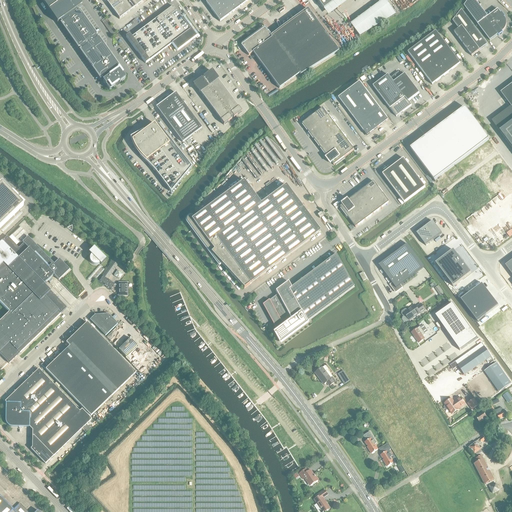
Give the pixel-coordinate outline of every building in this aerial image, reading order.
[(57,23),(60,21),(77,9),(80,7),(82,6),(77,0),(40,0),(52,16),(57,23)] [(132,10),(136,7),(130,0),(127,0),(125,2),(132,10)] [(209,0),(206,3),(209,7),(213,12),(216,17),(220,22),(228,16),(232,12),(236,9),(240,6),(245,3),(249,0),(209,0)] [(316,0),(323,9),(335,0),(316,0)] [(395,14),(384,0),(382,0),(350,24),(359,36),(395,14)] [(505,17),(502,13),(501,13),(498,9),(488,17),(487,17),(474,0),(468,0),(464,7),(478,25),(490,41),(498,35),(498,36),(503,32),(502,32),(502,31),(504,30),(504,29),(505,28),(505,27),(506,25),(506,23),(506,22),(506,20),(505,20),(504,18),(505,17)] [(121,5),(128,13),(132,10),(125,2),(121,5)] [(124,16),(128,13),(121,5),(117,8),(120,12),(124,16)] [(173,43),(177,48),(183,43),(185,44),(184,45),(185,45),(186,44),(187,42),(189,42),(189,41),(187,40),(194,35),(173,6),(132,37),(129,34),(125,37),(145,63),(173,43)] [(78,49),(79,48),(80,50),(80,51),(100,80),(102,79),(103,80),(118,70),(117,68),(119,67),(98,37),(97,38),(96,36),(97,36),(79,11),(78,11),(77,9),(60,21),(62,23),(61,24),(78,49)] [(283,85),(299,73),(300,75),(338,51),(307,9),(303,12),(307,16),(299,22),(297,19),(272,38),(269,35),(270,34),(268,31),(267,32),(264,28),(246,41),(247,42),(246,42),(246,41),(242,44),(243,45),(242,45),(241,45),(248,56),(253,52),(276,84),(279,89),(283,85)] [(488,44),(487,44),(462,10),(453,21),(458,29),(454,32),(472,56),(488,44)] [(432,85),(460,64),(436,32),(408,53),(432,85)] [(118,70),(103,80),(102,81),(109,90),(116,86),(115,85),(118,82),(119,83),(126,78),(119,69),(118,70)] [(204,78),(203,79),(205,82),(214,75),(211,71),(203,77),(204,78)] [(420,93),(405,74),(394,82),(389,75),(373,86),(390,109),(390,108),(396,117),(411,106),(408,101),(420,93)] [(217,79),(214,75),(205,82),(208,86),(217,79)] [(197,89),(205,82),(203,79),(202,79),(201,79),(193,85),(197,89)] [(220,84),(217,80),(218,80),(217,79),(208,86),(211,90),(220,84)] [(208,86),(205,82),(197,89),(200,93),(208,86)] [(339,98),(367,136),(388,120),(360,82),(339,98)] [(511,106),(492,121),(511,147),(511,83),(501,92),(511,106)] [(223,88),(220,84),(211,90),(214,94),(223,88)] [(200,93),(203,96),(211,90),(208,86),(200,93)] [(226,92),(223,88),(214,94),(217,98),(226,92)] [(214,94),(211,90),(203,96),(206,100),(214,94)] [(220,102),(229,96),(226,92),(217,98),(220,102)] [(156,107),(159,111),(182,142),(202,128),(175,93),(156,107)] [(217,98),(214,94),(206,100),(209,104),(217,98)] [(232,100),(229,96),(220,102),(223,106),(232,100)] [(220,102),(217,98),(209,104),(212,108),(220,102)] [(232,100),(223,106),(226,110),(235,104),(232,100)] [(212,108),(215,112),(223,106),(220,102),(212,108)] [(237,108),(235,104),(226,110),(229,114),(237,108)] [(226,110),(223,106),(215,112),(218,116),(226,110)] [(238,107),(237,108),(229,114),(232,118),(233,117),(233,118),(241,112),(238,107)] [(434,180),(489,139),(465,107),(411,148),(434,180)] [(302,124),(333,165),(334,165),(335,164),(336,165),(345,158),(344,157),(354,150),(323,108),(302,124)] [(218,116),(221,120),(229,114),(226,110),(218,116)] [(231,118),(232,118),(229,114),(221,120),(220,121),(224,125),(232,119),(231,118)] [(154,124),(144,132),(143,130),(133,136),(133,142),(134,145),(137,150),(140,154),(139,155),(144,161),(148,164),(152,168),(156,172),(162,180),(171,192),(191,167),(158,122),(154,124)] [(425,187),(404,158),(383,174),(404,203),(425,187)] [(243,180),(194,217),(191,219),(214,250),(211,252),(244,288),(320,231),(286,185),(261,203),(243,180)] [(0,227),(23,205),(2,183),(1,183),(0,181),(0,227)] [(340,209),(342,212),(347,218),(348,217),(356,227),(378,211),(379,213),(382,210),(381,208),(389,202),(374,182),(340,207),(341,208),(340,209)] [(433,221),(416,233),(426,246),(442,234),(433,221)] [(0,354),(9,364),(20,353),(61,313),(67,308),(44,285),(54,275),(59,280),(70,270),(59,259),(54,264),(28,237),(22,242),(23,243),(18,248),(7,236),(0,242),(0,302),(9,312),(0,321),(0,354)] [(407,244),(379,265),(392,283),(390,285),(390,286),(391,285),(396,292),(401,288),(402,288),(403,288),(401,285),(425,268),(407,244)] [(89,253),(91,255),(91,256),(90,256),(90,257),(90,258),(90,259),(90,260),(90,261),(90,262),(91,263),(92,264),(93,264),(93,265),(94,265),(95,265),(96,265),(97,265),(98,265),(98,264),(99,264),(100,263),(101,265),(106,259),(94,247),(89,252),(89,253)] [(453,250),(436,264),(453,287),(471,273),(462,262),(462,263),(461,263),(452,252),(454,251),(453,250)] [(263,305),(275,327),(282,340),(354,287),(336,254),(324,263),(325,265),(299,284),(298,282),(291,287),(288,281),(275,291),(277,294),(263,305)] [(103,284),(105,286),(111,290),(115,285),(107,279),(120,260),(116,257),(103,275),(103,274),(98,281),(103,285),(103,284)] [(123,274),(117,270),(114,275),(119,279),(123,274)] [(127,283),(119,283),(119,295),(127,295),(127,283)] [(482,284),(461,300),(477,321),(498,305),(482,284)] [(415,305),(407,310),(405,309),(402,311),(401,313),(403,316),(405,317),(406,316),(409,321),(420,313),(420,314),(425,310),(421,304),(416,307),(415,305)] [(453,304),(435,316),(460,351),(477,339),(453,304)] [(90,320),(105,336),(118,324),(108,314),(95,315),(94,315),(90,320)] [(511,326),(508,321),(486,336),(511,369),(511,326)] [(135,373),(87,323),(66,343),(69,346),(45,369),(91,416),(135,373)] [(424,339),(422,336),(425,334),(420,327),(412,333),(419,343),(424,339)] [(125,357),(137,346),(130,338),(118,349),(125,357)] [(491,358),(482,345),(456,363),(465,376),(491,358)] [(497,363),(487,370),(501,391),(511,384),(497,363)] [(325,366),(323,368),(315,373),(324,385),(327,382),(330,386),(336,382),(333,378),(331,379),(325,371),(328,369),(325,366)] [(6,403),(5,420),(6,421),(6,422),(6,423),(7,424),(8,425),(9,426),(10,426),(11,427),(12,427),(29,427),(30,427),(32,430),(32,447),(31,449),(45,464),(75,435),(91,419),(82,409),(79,411),(38,369),(5,401),(6,402),(6,403)] [(447,409),(448,409),(449,409),(452,414),(459,409),(458,409),(465,404),(461,397),(454,402),(451,399),(445,403),(446,405),(445,405),(445,406),(444,407),(444,408),(445,409),(446,409),(447,409)] [(474,399),(468,403),(472,410),(478,405),(474,399)] [(501,406),(495,409),(496,413),(499,419),(506,417),(503,410),(501,406)] [(483,412),(476,417),(480,423),(487,418),(483,412)] [(368,448),(371,453),(378,449),(375,444),(377,443),(370,432),(364,435),(367,441),(365,442),(367,445),(369,447),(368,448)] [(483,436),(469,448),(474,455),(476,454),(477,455),(482,452),(477,445),(481,442),(482,443),(486,440),(483,436)] [(387,444),(379,448),(383,454),(380,455),(387,467),(394,463),(391,458),(393,456),(389,450),(391,449),(387,444)] [(478,462),(474,464),(485,485),(494,480),(481,455),(476,458),(478,462)] [(315,476),(314,477),(312,475),(313,474),(310,471),(308,472),(306,470),(299,474),(303,479),(305,478),(310,486),(318,480),(315,476)] [(496,484),(489,487),(493,493),(499,490),(496,484)] [(322,511),(325,511),(330,509),(327,505),(328,505),(323,498),(328,495),(325,491),(320,494),(320,493),(316,496),(318,498),(314,500),(322,511)] [(0,511),(38,511),(37,511),(36,511),(27,511),(19,503),(13,510),(0,496),(0,511)]
